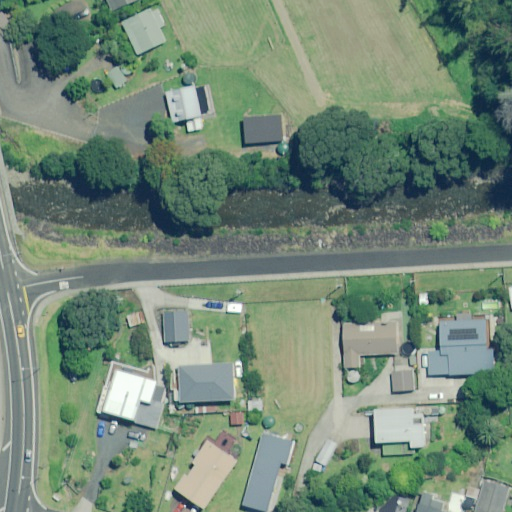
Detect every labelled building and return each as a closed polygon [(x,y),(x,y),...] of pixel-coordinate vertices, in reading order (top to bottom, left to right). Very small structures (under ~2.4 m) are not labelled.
[(138,0),(108,0),(113,12),(138,0)] [(166,25),(158,8),(126,23),(140,54),(167,41),(161,28),(166,25)] [(203,115),(196,85),(168,92),(175,122),(203,115)] [(201,310),(192,341),(203,349),(204,345),(223,350),(225,342),(229,343),(233,329),(224,326),(227,318),(201,310)] [(191,314),(184,312),(179,331),(187,332),(191,314)] [(488,349),(488,319),(440,319),(440,352),(430,352),(430,374),(495,373),(495,349),(488,349)] [(398,322),(344,323),(345,367),(361,367),(361,354),(398,354),(398,322)] [(200,349),(184,341),(178,352),(193,361),(200,349)] [(143,369),(118,361),(104,410),(138,420),(144,400),(153,402),(159,381),(155,380),(159,367),(145,363),(143,369)] [(415,390),(414,371),(393,371),(393,390),(415,390)] [(236,398),(235,375),(181,376),(181,399),(236,398)] [(472,397),(471,387),(456,389),(457,399),(472,397)] [(263,411),(263,400),(249,400),(248,410),(263,411)] [(164,408),(152,405),(147,425),(159,428),(164,408)] [(447,406),(427,407),(427,416),(447,416),(447,406)] [(412,441),(413,447),(426,447),(426,414),(415,414),(415,409),(375,409),(376,441),(412,441)] [(246,412),(231,412),(232,424),(247,424),(246,412)] [(240,440),(228,431),(219,443),(240,459),(247,450),(238,443),(240,440)] [(296,442),(264,433),(243,504),(270,511),(284,463),(289,464),(296,442)] [(240,461),(211,440),(178,488),(207,508),(240,461)] [(503,511),(511,487),(485,480),(476,511),(503,511)] [(407,511),(411,498),(386,492),(381,510),(380,511),(407,511)] [(448,511),(443,510),(446,501),(423,495),(417,511),(448,511)]
